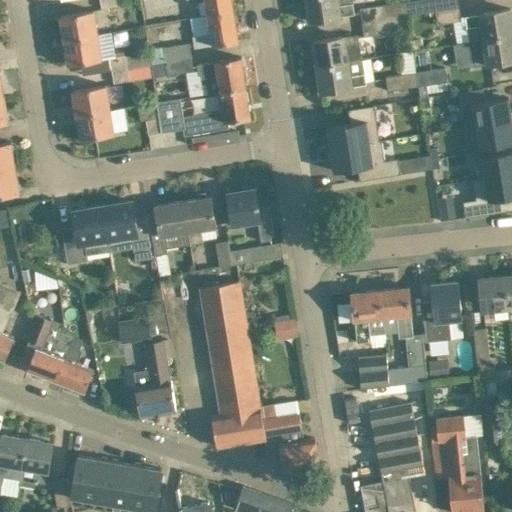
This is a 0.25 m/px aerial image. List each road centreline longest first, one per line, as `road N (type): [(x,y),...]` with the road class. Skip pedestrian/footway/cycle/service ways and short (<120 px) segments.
road 1 (residential): [(286,144),(49,182),(18,0)]
road 2 (unclassified): [(344,505),(0,387)]
road 3 (residential): [(344,505),(304,257)]
road 4 (residential): [(304,257),(511,234)]
road 5 (residential): [(286,144),(262,0)]
